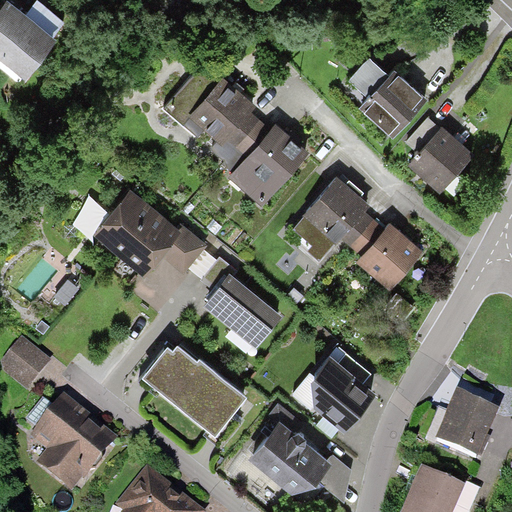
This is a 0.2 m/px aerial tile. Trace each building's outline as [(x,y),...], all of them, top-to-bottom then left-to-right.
[(0,4),(0,61),(28,83),(56,46),(0,4)] [(369,53),(351,76),(369,94),(361,103),(393,131),(427,91),(395,62),(389,69),(369,53)] [(210,146),(230,167),(267,127),(247,110),(255,102),(221,72),(218,76),(201,60),(163,102),(197,133),(205,123),(219,136),(210,146)] [(428,113),(406,139),(417,148),(407,160),(442,189),(476,148),(442,120),(440,123),(428,113)] [(230,167),(226,171),(261,202),(311,146),(276,116),(267,127),(230,167)] [(371,201),(336,172),(304,210),(308,214),(293,232),(318,253),(334,234),(337,237),(341,233),(361,249),(383,223),(365,208),(371,201)] [(178,227),(130,188),(93,233),(145,276),(162,256),(182,273),(207,243),(182,222),(178,227)] [(423,244),(389,216),(383,223),(361,249),(356,255),(390,283),(423,244)] [(232,266),(205,298),(257,342),(284,310),(232,266)] [(175,343),(169,338),(138,377),(158,393),(164,386),(209,423),(204,429),(222,443),(241,420),(228,410),(247,386),(200,349),(198,352),(179,338),(175,343)] [(47,366),(18,343),(0,365),(0,372),(26,393),(47,366)] [(340,356),(331,348),(312,371),(296,389),(312,403),(315,400),(344,424),(377,385),(367,376),(371,371),(346,349),(340,356)] [(464,380),(459,391),(457,390),(436,439),(481,458),(486,447),(502,408),(492,404),(497,394),(464,380)] [(117,439),(64,398),(33,437),(60,458),(45,476),(72,497),(117,439)] [(294,428),(281,417),(253,454),(295,485),(319,474),(344,498),(351,466),(332,450),(329,454),(306,435),(306,429),(299,423),(294,428)] [(421,465),(400,511),(454,511),(466,484),(421,465)] [(194,511),(149,472),(116,510),(117,511),(194,511)]
